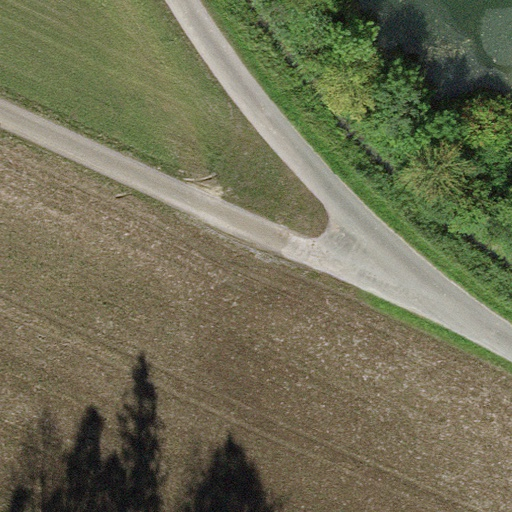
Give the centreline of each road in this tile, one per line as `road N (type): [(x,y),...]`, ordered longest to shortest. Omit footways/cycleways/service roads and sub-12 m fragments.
road 1 (track): [(0,113),(457,324)]
road 2 (track): [(511,351),(457,324),(255,98),(197,0)]
